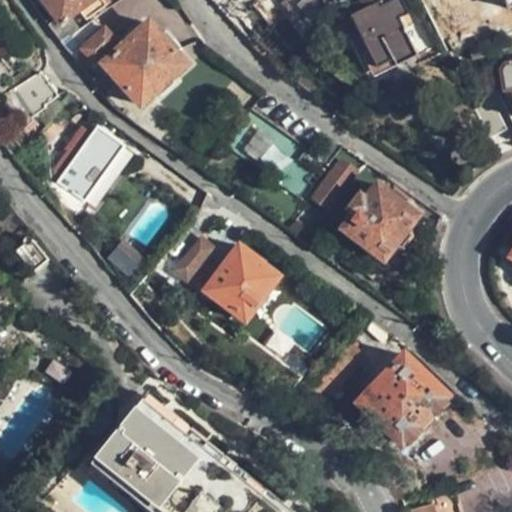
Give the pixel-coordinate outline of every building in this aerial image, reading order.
[(49,27),(58,41),(70,32),(88,20),(86,18),(105,4),(102,0),(42,0),(58,20),(49,27)] [(416,55),(399,19),(407,14),(400,0),(389,0),(380,5),(379,0),(351,14),(375,66),(390,60),(393,67),(416,55)] [(511,0),(501,0),(504,8),(511,7),(511,0)] [(121,46),(93,17),(88,20),(70,32),(78,44),(77,45),(94,62),(99,58),(103,62),(102,63),(140,104),(185,63),(147,23),(121,46)] [(272,31),(258,50),(279,70),(294,49),(272,31)] [(67,54),(73,62),(78,57),(88,67),(94,62),(77,45),(67,54)] [(511,109),(507,110),(511,120),(511,60),(511,64),(503,65),(500,71),(503,89),(511,89),(511,109)] [(41,105),(56,96),(40,72),(13,90),(32,116),(43,108),(41,105)] [(339,109),(355,87),(337,74),(322,97),(339,109)] [(488,95),(475,109),(490,137),(507,129),(488,95)] [(258,113),(236,148),(264,165),(286,131),(258,113)] [(48,125),(37,135),(44,143),(55,133),(48,125)] [(84,199),(122,144),(96,126),(93,133),(80,125),(68,143),(74,146),(53,178),(84,199)] [(214,151),(200,169),(207,174),(221,156),(214,151)] [(343,160),(311,199),(321,208),(355,170),(343,160)] [(415,215),(403,204),(389,194),(376,183),(363,200),(357,196),(348,207),(354,212),(343,227),(380,258),(415,215)] [(389,194),(403,204),(407,199),(392,188),(389,194)] [(189,222),(167,248),(180,260),(198,238),(202,234),(189,222)] [(47,260),(28,237),(13,249),(31,273),(47,260)] [(211,249),(198,238),(180,260),(173,268),(186,279),(211,249)] [(245,320),(277,276),(261,264),(264,260),(239,243),(204,291),(245,320)] [(388,334),(369,320),(363,327),(382,341),(388,334)] [(354,329),(344,340),(352,346),(361,335),(354,329)] [(352,346),(344,340),(307,384),(304,388),(326,399),(364,357),(352,346)] [(401,443),(444,394),(399,355),(357,403),(401,443)] [(48,359),(40,370),(58,383),(65,372),(48,359)] [(301,387),(308,379),(302,373),(295,382),(301,387)] [(99,390),(67,428),(86,445),(120,408),(99,390)] [(259,511),(138,411),(96,463),(153,511),(259,511)] [(403,508),(403,511),(431,511),(428,501),(403,508)]
